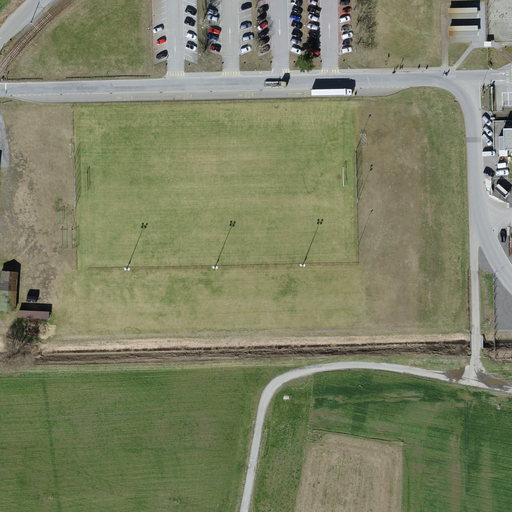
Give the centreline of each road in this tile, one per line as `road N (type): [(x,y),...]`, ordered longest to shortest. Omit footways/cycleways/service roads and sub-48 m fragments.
road 1 (unclassified): [(470,79),(0,88)]
road 2 (residential): [(511,388),(475,381),(470,79)]
